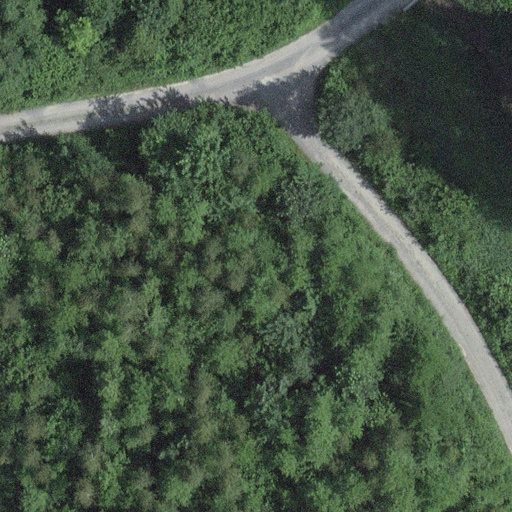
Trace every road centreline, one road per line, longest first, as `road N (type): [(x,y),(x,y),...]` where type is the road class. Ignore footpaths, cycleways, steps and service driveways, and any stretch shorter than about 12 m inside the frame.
road 1 (track): [(381,0),(323,50),(277,73),(0,128)]
road 2 (track): [(277,73),(377,182),(471,320),(511,405)]
